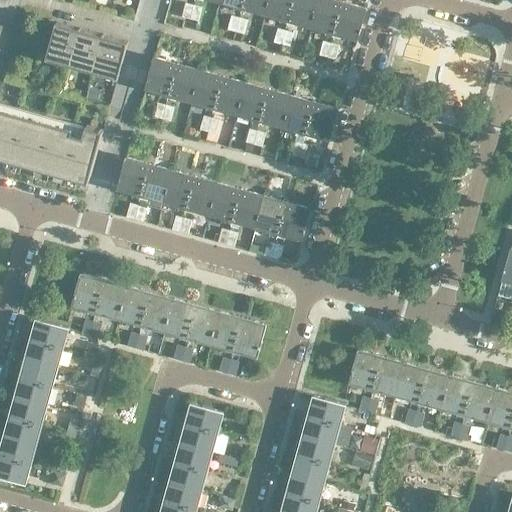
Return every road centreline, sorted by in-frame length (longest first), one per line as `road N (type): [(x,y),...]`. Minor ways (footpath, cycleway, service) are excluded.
road 1 (residential): [(309,283),(389,0)]
road 2 (residential): [(309,283),(31,211)]
road 3 (residential): [(125,511),(171,373),(275,397)]
road 4 (residential): [(60,511),(0,495),(0,319)]
road 5 (residential): [(440,317),(501,99)]
road 6 (unknown): [(365,91),(149,27)]
road 7 (residential): [(440,317),(309,283)]
